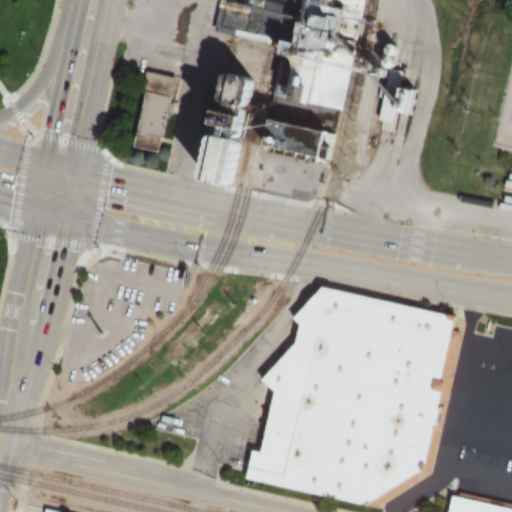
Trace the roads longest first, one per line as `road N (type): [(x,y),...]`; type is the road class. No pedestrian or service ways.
road 1 (primary): [(53,215),(217,252),(477,292)]
road 2 (residential): [(0,446),(291,511)]
road 3 (primary): [(312,225),(63,165)]
road 4 (secondary): [(53,215),(0,446)]
road 5 (primary): [(511,259),(312,225)]
road 6 (secondary): [(99,0),(63,165)]
road 7 (primary): [(64,0),(52,60),(30,92),(0,113)]
